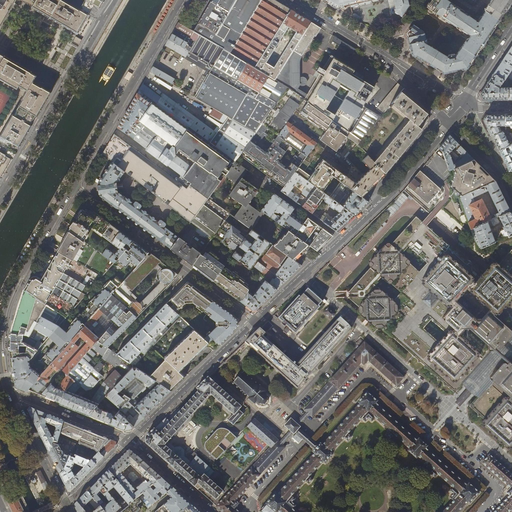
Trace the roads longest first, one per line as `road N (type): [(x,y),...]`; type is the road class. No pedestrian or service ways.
road 1 (residential): [(254,320),(399,184),(448,122)]
road 2 (residential): [(0,199),(115,0)]
road 3 (residential): [(72,184),(254,320)]
road 4 (residential): [(72,184),(181,0)]
road 5 (residential): [(0,343),(16,281),(72,184)]
road 6 (residential): [(130,439),(254,320)]
road 7 (residential): [(292,0),(387,58),(417,91)]
road 8 (residential): [(130,439),(5,389)]
road 9 (residential): [(64,506),(5,389)]
